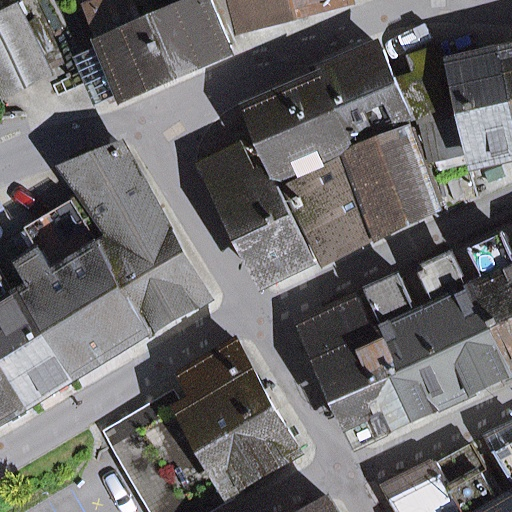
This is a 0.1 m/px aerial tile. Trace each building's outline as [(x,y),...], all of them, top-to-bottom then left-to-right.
[(109,0),(92,7),(107,42),(142,27),(129,0),(109,0)] [(129,93),(232,49),(211,0),(203,0),(142,27),(107,42),(109,47),(129,93)] [(245,0),(250,14),(302,2),(301,0),(245,0)] [(0,15),(0,89),(47,66),(17,7),(0,15)] [(105,103),(129,93),(109,47),(85,57),(105,103)] [(324,89),(351,147),(414,119),(396,80),(385,51),(352,65),(318,80),(322,89),(324,89)] [(410,60),(414,75),(396,80),(414,119),(447,105),(435,76),(446,72),(437,51),(410,60)] [(457,65),(480,163),(511,154),(511,87),(504,54),(457,65)] [(260,121),(284,177),(351,147),(324,89),(322,89),(318,80),(293,91),(299,104),(260,121)] [(254,108),(260,121),(299,104),(293,91),(254,108)] [(430,163),(439,161),(430,122),(459,115),(456,101),(447,105),(414,119),(417,127),(430,163)] [(430,122),(439,161),(468,154),(459,115),(430,122)] [(430,163),(417,127),(383,140),(413,217),(445,202),(430,163)] [(352,156),(382,231),(413,217),(383,140),(351,153),(352,156)] [(206,163),(267,285),(318,261),(274,173),(262,179),(244,144),(206,163)] [(151,332),(211,298),(123,147),(68,168),(93,203),(80,211),(151,332)] [(290,187),(327,259),(382,231),(352,156),(290,187)] [(27,295),(77,377),(151,332),(80,211),(75,202),(29,230),(43,253),(23,265),(37,289),(27,295)] [(478,289),(511,360),(511,247),(506,235),(472,251),(488,284),(478,289)] [(430,311),(469,395),(511,374),(511,360),(478,289),(469,294),(452,260),(424,273),(440,307),(430,311)] [(0,353),(31,406),(77,377),(27,295),(17,301),(0,268),(0,353)] [(387,332),(426,415),(469,395),(430,311),(420,315),(403,279),(378,290),(396,327),(387,332)] [(307,324),(364,445),(426,415),(387,332),(378,336),(360,299),(307,324)] [(158,511),(204,511),(304,454),(238,343),(183,374),(198,401),(185,409),(177,396),(112,434),(158,511)] [(0,423),(10,418),(31,406),(0,353),(0,423)] [(511,428),(482,442),(511,494),(511,428)] [(438,463),(467,511),(511,511),(511,505),(508,507),(479,452),(448,471),(442,461),(438,463)] [(388,488),(402,511),(467,511),(438,463),(388,488)] [(338,511),(333,503),(317,511),(338,511)]
